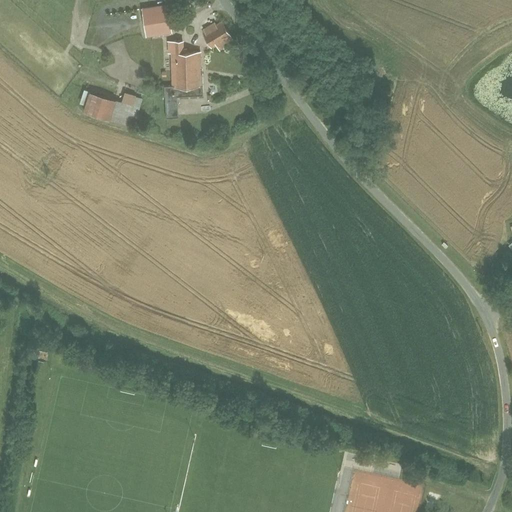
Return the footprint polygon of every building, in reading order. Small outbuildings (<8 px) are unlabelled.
[(141,7),(146,36),(171,32),(167,3),(141,7)] [(211,48),(216,45),(221,53),(234,45),(229,37),(233,36),(224,19),(218,23),(216,20),(203,28),(204,30),(202,32),(211,48)] [(199,49),(199,40),(170,40),(172,88),(202,87),(201,49),(199,49)] [(203,96),(202,87),(172,88),(165,88),(166,119),(177,118),(176,96),(203,96)] [(108,120),(114,100),(86,92),(81,112),(108,120)] [(131,105),(114,100),(108,120),(141,129),(149,99),(134,95),(131,105)]
